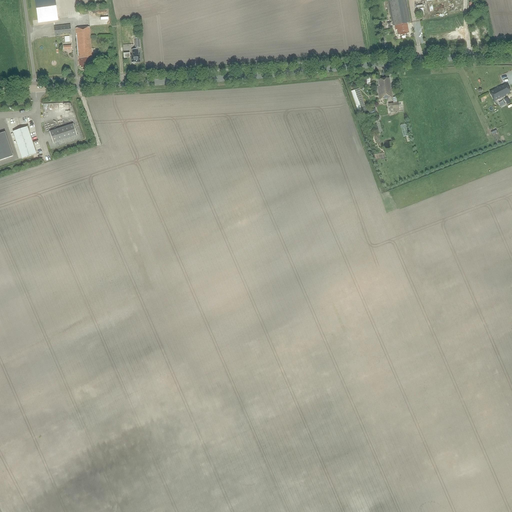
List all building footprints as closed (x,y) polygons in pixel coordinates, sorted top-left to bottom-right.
[(55,0),(35,0),(38,23),(58,21),(55,0)] [(388,26),(392,25),(393,25),(393,26),(394,26),(395,31),(397,30),(398,36),(409,34),(407,24),(410,23),(406,0),(387,0),(392,22),(387,23),(388,26)] [(70,25),(54,27),(55,37),(72,35),(70,25)] [(93,63),(98,63),(98,59),(93,60),(90,27),(76,28),(78,59),(79,59),(79,64),(80,64),(80,67),(81,66),(81,68),(92,67),(92,65),(93,65),(93,63)] [(136,62),(140,62),(139,55),(138,55),(138,50),(133,50),(133,56),(132,56),(132,63),(133,64),(135,64),(136,62)] [(379,100),(393,98),(391,88),(389,78),(377,80),(378,86),(377,86),(379,100)] [(501,86),(490,92),(495,102),(502,98),(506,95),(510,93),(509,91),(510,90),(508,86),(506,87),(505,85),(502,87),(501,86)] [(351,91),(358,110),(366,108),(359,89),(351,91)] [(398,103),(389,104),(390,113),(400,112),(398,103)] [(53,143),(77,136),(73,124),(50,132),(53,143)] [(13,132),(22,158),(36,154),(27,127),(13,132)] [(0,160),(13,156),(5,132),(0,133),(0,160)]
